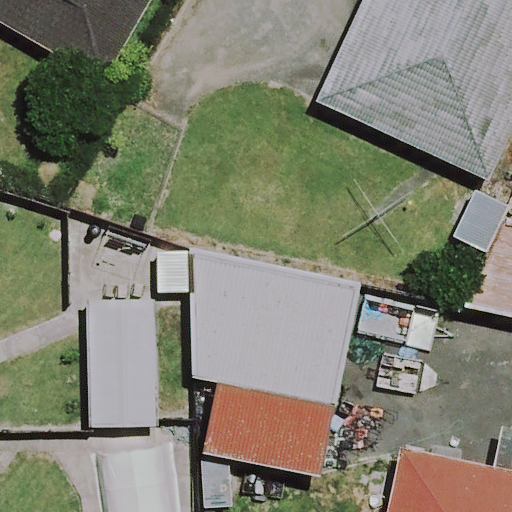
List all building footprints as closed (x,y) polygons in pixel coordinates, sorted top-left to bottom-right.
[(0,0),(0,23),(111,85),(158,0),(0,0)] [(511,138),(511,0),(368,0),(320,103),(491,183),(511,138)] [(511,187),(492,185),(472,318),(511,324),(511,187)] [(362,281),(207,261),(192,385),(347,405),(362,281)] [(161,427),(157,305),(94,307),(98,429),(161,427)] [(183,511),(180,452),(86,456),(88,511),(183,511)] [(511,511),(511,474),(404,452),(391,511),(511,511)]
